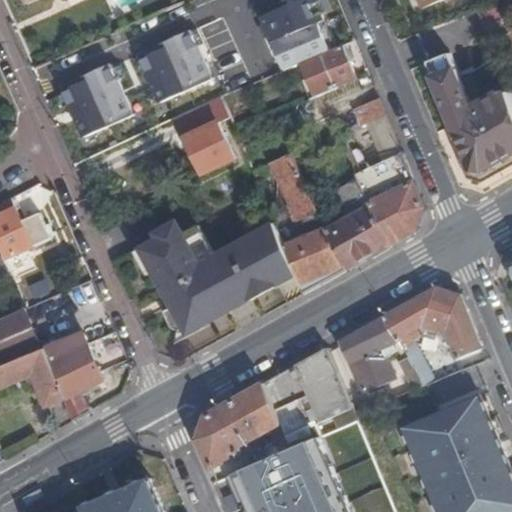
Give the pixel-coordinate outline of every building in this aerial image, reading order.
[(315,0),(308,0),(265,18),(286,68),(305,61),(335,48),(315,0)] [(511,0),(494,0),(479,6),(487,24),(507,15),(511,12),(511,0)] [(511,28),(507,15),(487,24),(484,25),(489,38),(511,28)] [(198,30),(153,50),(174,97),(219,77),(198,30)] [(335,48),(305,61),(313,80),(319,95),(339,87),(338,85),(357,77),(344,44),(335,48)] [(481,178),(511,161),(511,92),(498,58),(477,68),(475,63),(458,70),(450,49),(429,57),(455,119),(460,130),(451,133),(467,176),(481,178)] [(118,63),(78,79),(99,131),(139,114),(118,63)] [(306,84),(312,99),(319,95),(313,80),(306,84)] [(214,111),(227,104),(224,97),(189,113),(173,120),(179,134),(184,133),(201,173),(231,160),(235,158),(214,111)] [(351,130),(339,136),(374,202),(393,238),(421,222),(425,203),(381,98),(344,113),(351,130)] [(446,124),(451,133),(460,130),(455,119),(446,124)] [(123,146),(127,158),(156,149),(152,137),(123,146)] [(235,168),(251,161),(248,154),(235,158),(231,160),(235,168)] [(297,215),(322,204),(296,155),(276,162),(298,207),(294,208),(297,215)] [(34,246),(13,196),(0,202),(0,237),(8,256),(34,246)] [(374,202),(330,220),(352,262),(393,238),(374,202)] [(329,218),(282,236),(295,266),(298,273),(303,285),(305,288),(352,262),(330,220),(329,218)] [(276,276),(295,266),(282,236),(276,220),(230,246),(231,248),(218,255),(200,223),(184,232),(178,221),(158,232),(161,237),(143,247),(156,270),(161,267),(166,277),(162,280),(176,305),(168,308),(173,322),(173,323),(174,324),(174,325),(175,325),(176,326),(177,327),(178,327),(178,328),(179,328),(180,328),(181,329),(182,329),(183,329),(184,328),(185,328),(186,328),(187,328),(188,328),(188,327),(203,318),(205,323),(209,321),(232,308),(229,303),(250,291),(253,296),(277,282),(279,281),(276,276)] [(143,247),(137,250),(150,273),(156,270),(143,247)] [(298,273),(295,266),(276,276),(279,281),(277,282),(278,284),(298,273)] [(460,356),(486,346),(464,292),(435,283),(384,311),(397,336),(421,323),(449,328),(460,356)] [(0,372),(46,351),(28,310),(0,324),(0,372)] [(380,345),(397,336),(384,311),(336,339),(356,389),(392,374),(380,345)] [(210,323),(209,321),(205,323),(203,318),(188,327),(188,328),(182,339),(210,323)] [(87,331),(49,350),(67,393),(77,419),(94,409),(84,388),(107,377),(87,331)] [(413,336),(400,341),(406,353),(421,381),(434,375),(413,336)] [(330,412),(352,402),(327,344),(264,379),(283,420),(294,443),(335,424),(330,412)] [(48,401),(67,393),(49,350),(46,351),(0,372),(0,386),(35,370),(48,401)] [(398,358),(414,383),(421,381),(406,353),(398,358)] [(271,426),(283,420),(264,379),(206,411),(200,434),(213,464),(254,443),(251,437),(271,426)] [(504,511),(511,509),(511,465),(481,391),(405,423),(441,511),(504,511)] [(271,426),(283,448),(294,443),(283,420),(271,426)] [(355,466),(338,430),(301,446),(317,482),(326,478),(328,484),(351,474),(349,468),(355,466)] [(232,463),(215,470),(219,478),(235,470),(232,463)] [(166,511),(150,474),(79,504),(82,511),(166,511)] [(364,486),(323,504),(326,511),(374,511),(375,511),(364,486)]
